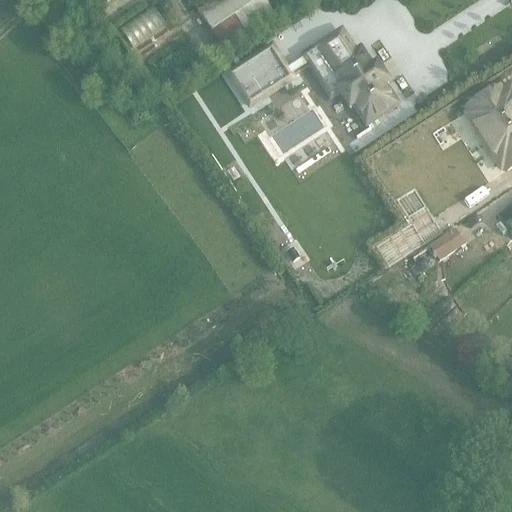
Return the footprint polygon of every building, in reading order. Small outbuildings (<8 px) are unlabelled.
[(33,0),(74,25),(89,0),(33,0)] [(225,54),(276,19),(262,0),(217,0),(198,14),(225,54)] [(135,47),(166,24),(155,8),(123,30),(135,47)] [(341,33),(304,58),(305,60),(308,65),(331,100),(340,94),(350,110),(354,107),(366,126),(371,123),(392,109),(396,106),(384,87),(388,85),(377,68),(373,70),(360,51),(355,54),(341,33)] [(272,49),(229,77),(250,109),(293,81),(290,77),(308,65),(305,60),(287,71),(272,49)] [(500,91),(468,111),(471,116),(468,118),(500,170),(504,168),(507,173),(511,169),(511,90),(511,89),(502,95),(500,91)] [(511,209),(499,219),(511,238),(511,209)] [(455,232),(430,249),(439,263),(464,246),(455,232)]
